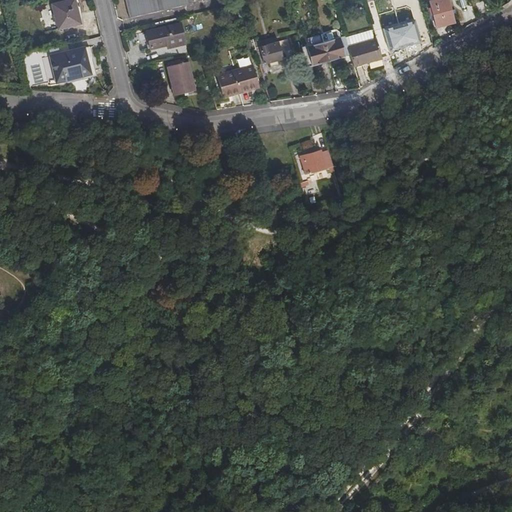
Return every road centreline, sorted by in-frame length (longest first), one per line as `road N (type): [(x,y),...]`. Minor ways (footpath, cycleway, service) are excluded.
road 1 (track): [(0,162),(63,211),(148,254),(226,285),(258,288),(317,262),(364,225),(411,208),(450,159),(511,139)]
road 2 (track): [(0,162),(57,178),(176,183),(254,228),(294,234),(364,211),(450,133),(511,117)]
road 3 (residential): [(511,21),(332,117),(228,127),(135,118)]
road 4 (track): [(511,280),(382,449),(322,511)]
road 5 (track): [(511,293),(334,511)]
road 6 (residential): [(135,118),(0,105)]
road 7 (residential): [(135,118),(105,0)]
